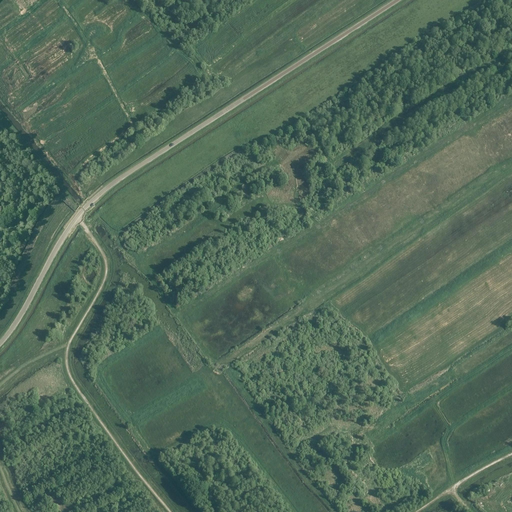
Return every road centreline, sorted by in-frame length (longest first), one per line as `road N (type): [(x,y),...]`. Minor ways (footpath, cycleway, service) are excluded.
road 1 (track): [(511,98),(177,314),(209,358),(227,359),(511,166)]
road 2 (unclassified): [(0,343),(89,202),(397,0)]
road 3 (track): [(170,511),(73,382),(68,344)]
road 4 (track): [(68,344),(106,272),(76,217)]
